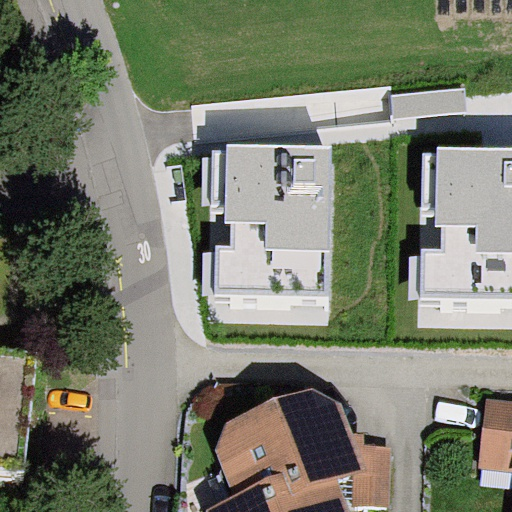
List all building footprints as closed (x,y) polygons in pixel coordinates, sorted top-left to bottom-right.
[(462,89),(391,96),(393,118),(464,112),(462,89)] [(213,161),(212,221),(225,221),(225,233),(234,233),(233,262),(217,261),(216,308),(328,310),(330,163),(213,161)] [(511,162),(419,161),(418,222),(431,222),(431,234),(440,234),(440,263),(423,262),(423,309),(511,310),(511,162)] [(0,478),(20,481),(34,359),(0,355),(0,478)] [(227,428),(216,453),(234,504),(283,485),(292,505),(336,488),(342,486),(352,508),(388,508),(388,444),(356,444),(366,435),(355,434),(336,401),(312,393),(227,428)] [(511,511),(511,398),(486,396),(478,471),(511,474),(511,511)] [(283,485),(234,504),(211,511),(346,511),(336,488),(292,505),(283,485)]
